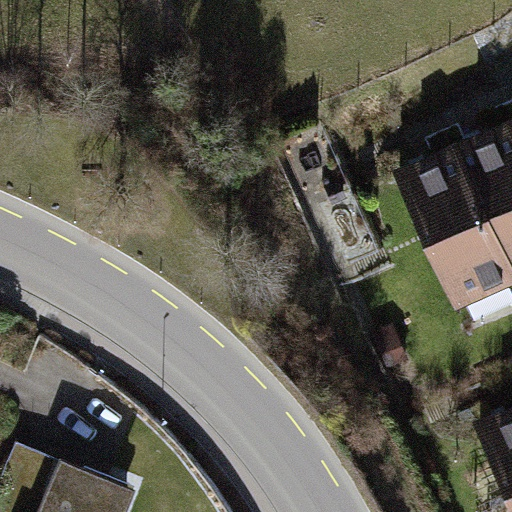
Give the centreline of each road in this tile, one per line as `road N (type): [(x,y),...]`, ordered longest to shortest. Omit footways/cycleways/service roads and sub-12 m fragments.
road 1 (tertiary): [(318,511),(266,416),(118,290),(0,229)]
road 2 (residential): [(0,374),(125,440)]
